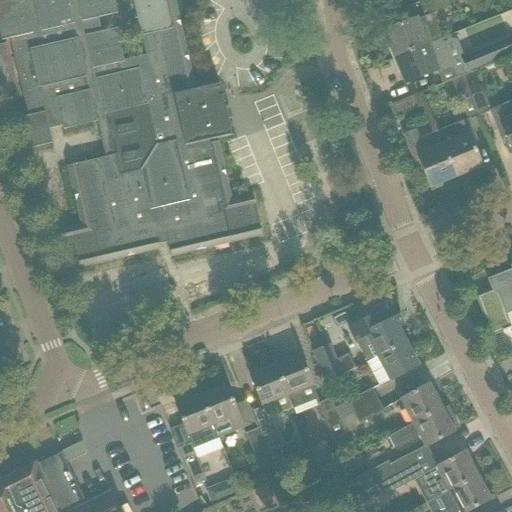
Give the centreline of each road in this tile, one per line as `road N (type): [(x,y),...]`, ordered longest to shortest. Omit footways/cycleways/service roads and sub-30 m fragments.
road 1 (residential): [(409,250),(90,381),(54,377)]
road 2 (residential): [(327,0),(328,38),(409,250)]
road 3 (residential): [(511,441),(409,250)]
road 4 (unclassified): [(54,377),(57,364),(0,217)]
